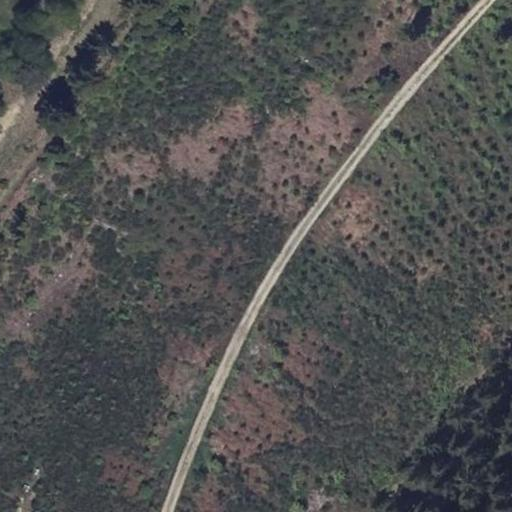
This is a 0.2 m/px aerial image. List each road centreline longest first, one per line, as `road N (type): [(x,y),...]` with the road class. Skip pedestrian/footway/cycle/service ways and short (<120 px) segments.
road 1 (track): [(497,0),(418,96),(297,277),(215,421),(181,511)]
road 2 (track): [(511,325),(385,511)]
